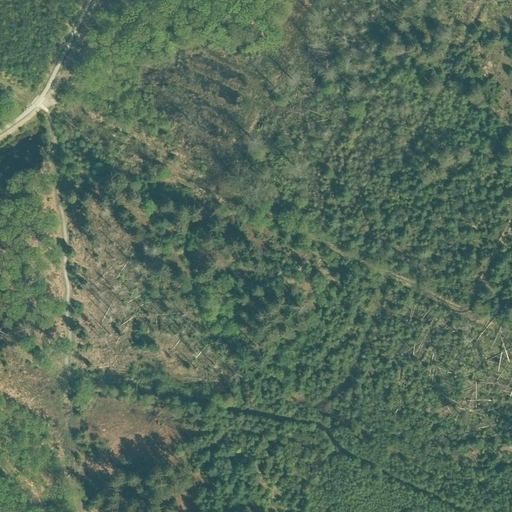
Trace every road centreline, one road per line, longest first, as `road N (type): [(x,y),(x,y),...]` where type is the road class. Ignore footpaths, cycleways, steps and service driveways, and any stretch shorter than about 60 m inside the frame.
road 1 (track): [(44,108),(511,338)]
road 2 (track): [(44,108),(97,0)]
